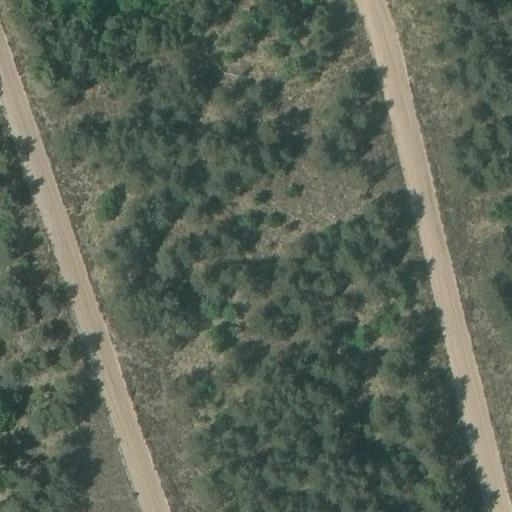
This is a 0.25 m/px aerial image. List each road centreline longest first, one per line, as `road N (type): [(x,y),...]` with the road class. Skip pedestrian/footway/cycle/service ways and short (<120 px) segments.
road 1 (unknown): [(368,0),(498,511)]
road 2 (unknown): [(0,74),(153,511)]
